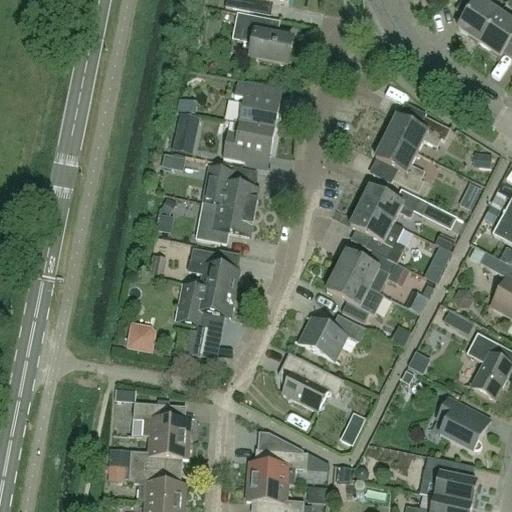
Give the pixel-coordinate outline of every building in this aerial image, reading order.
[(287,0),(226,0),(225,10),(252,15),(255,1),(286,7),(287,0)] [(479,46),(499,17),(487,8),(492,0),(463,0),(455,12),(466,20),(458,31),(479,46)] [(286,69),(291,43),(266,38),(269,23),(237,17),(232,43),(253,47),(250,62),(286,69)] [(499,17),(479,46),(499,60),(503,55),(511,60),(511,22),(511,25),(499,17)] [(244,104),(239,127),(274,134),(279,110),(274,109),(276,97),(237,89),(234,102),(244,104)] [(388,138),(386,141),(418,157),(424,145),(436,151),(440,143),(444,145),(449,134),(425,122),(420,132),(396,120),(395,123),(392,122),(390,123),(384,134),(385,137),(388,138)] [(274,134),(239,127),(237,139),(227,137),(225,148),(223,162),(263,170),(266,157),(269,158),(274,134)] [(176,134),(172,153),(191,157),(195,138),(176,134)] [(375,158),(377,159),(375,162),(398,174),(392,185),(417,197),(423,186),(420,184),(424,177),(411,170),(418,157),(386,141),(384,144),(382,143),(379,144),(374,155),(375,158)] [(211,172),(204,208),(255,218),(260,194),(232,188),(235,176),(211,172)] [(360,211),(394,228),(399,218),(410,223),(414,215),(369,192),(360,211)] [(181,215),(199,218),(201,207),(183,204),(181,215)] [(255,218),(204,208),(197,244),(220,248),(223,237),(251,242),(255,218)] [(450,235),(456,223),(427,208),(421,220),(450,235)] [(511,248),(511,209),(509,208),(493,238),(511,248)] [(366,252),(373,256),(397,268),(405,253),(396,248),(403,234),(393,229),(394,228),(360,211),(350,231),(371,242),(366,252)] [(405,232),(401,246),(412,250),(416,236),(405,232)] [(297,267),(307,271),(316,251),(306,247),(297,267)] [(203,279),(201,292),(236,299),(241,275),(215,270),(217,258),(194,254),(189,276),(203,279)] [(397,268),(373,256),(367,267),(347,257),(337,276),(379,298),(380,297),(387,284),(397,289),(405,272),(397,269),(397,268)] [(502,280),(508,269),(486,257),(481,268),(502,280)] [(384,300),(380,297),(379,298),(337,276),(327,296),(347,306),(342,317),(364,328),(370,317),(374,319),(384,300)] [(511,321),(511,284),(508,282),(492,311),(511,321)] [(201,292),(185,289),(178,326),(201,331),(204,317),(232,323),(236,299),(201,292)] [(360,347),(367,334),(345,323),(338,336),(312,323),(300,348),(334,365),(347,341),(360,347)] [(135,328),(131,352),(157,356),(161,332),(135,328)] [(402,331),(396,346),(408,351),(414,336),(402,331)] [(485,368),(472,392),(495,404),(511,373),(511,369),(494,360),(499,349),(478,338),(467,359),(485,368)] [(420,357),(413,371),(425,376),(431,362),(420,357)] [(337,400),(344,386),(289,358),(279,379),(290,384),(288,388),(283,389),(284,395),(283,398),(286,400),(288,405),(293,404),(318,416),(320,413),(325,411),(324,406),(328,396),(337,400)] [(479,447),(485,435),(491,424),(449,402),(437,424),(446,429),(440,440),(473,458),(474,456),(478,456),(481,455),(482,452),(481,449),(479,447)] [(169,422),(170,410),(135,407),(134,424),(144,425),(143,441),(150,441),(190,444),(192,424),(186,424),(169,422)] [(250,466),(248,486),(289,489),(290,473),(307,475),(308,458),(304,457),(304,455),(270,437),(259,437),(258,454),(273,455),(272,468),(250,466)] [(190,444),(150,441),(148,457),(131,456),(130,472),(165,474),(166,462),(189,464),(190,444)] [(129,472),(130,456),(110,455),(109,471),(129,472)] [(439,487),(435,502),(472,510),(477,487),(454,481),(457,467),(428,461),(423,483),(439,487)] [(125,487),(126,472),(109,471),(108,486),(125,487)] [(145,505),(186,508),(187,488),(165,487),(165,474),(130,472),(129,488),(140,489),(138,504),(145,505)] [(304,511),(305,506),(287,505),(289,489),(248,486),(247,506),(269,508),(268,511),(304,511)] [(471,511),(472,510),(435,502),(433,511),(471,511)]
